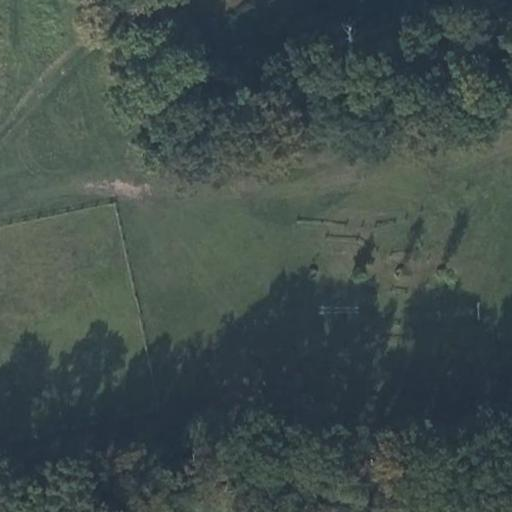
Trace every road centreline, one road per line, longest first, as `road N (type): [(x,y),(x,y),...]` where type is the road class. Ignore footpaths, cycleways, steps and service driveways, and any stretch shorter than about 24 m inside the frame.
road 1 (unknown): [(117,93),(227,320),(196,418),(0,470)]
road 2 (unknown): [(511,44),(117,93),(0,121)]
